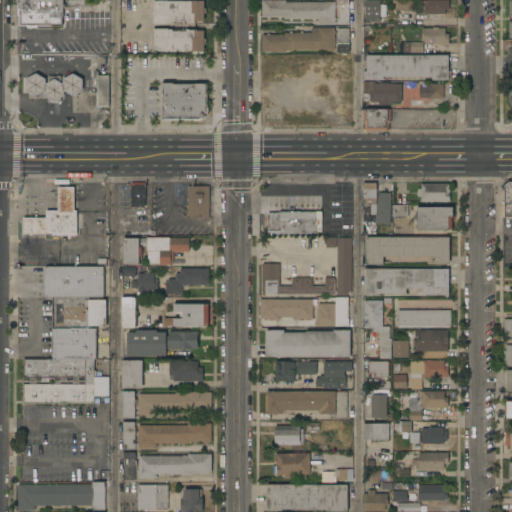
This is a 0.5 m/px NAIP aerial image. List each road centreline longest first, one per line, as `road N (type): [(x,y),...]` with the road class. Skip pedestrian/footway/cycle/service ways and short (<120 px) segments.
road 1 (residential): [(479,511),(476,0)]
road 2 (tertiary): [(238,511),(238,157)]
road 3 (residential): [(238,157),(237,0)]
road 4 (primary): [(127,157),(0,157)]
road 5 (primary): [(478,155),(357,157)]
